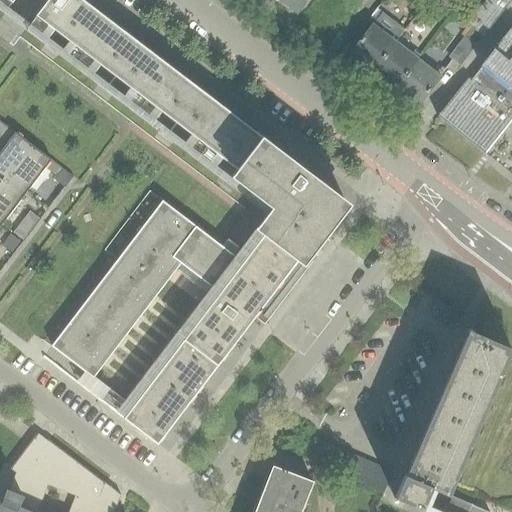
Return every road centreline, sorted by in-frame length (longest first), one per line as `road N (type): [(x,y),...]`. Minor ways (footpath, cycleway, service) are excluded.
road 1 (residential): [(428,190),(196,511)]
road 2 (unclassified): [(428,190),(225,35)]
road 3 (residential): [(184,511),(0,371)]
